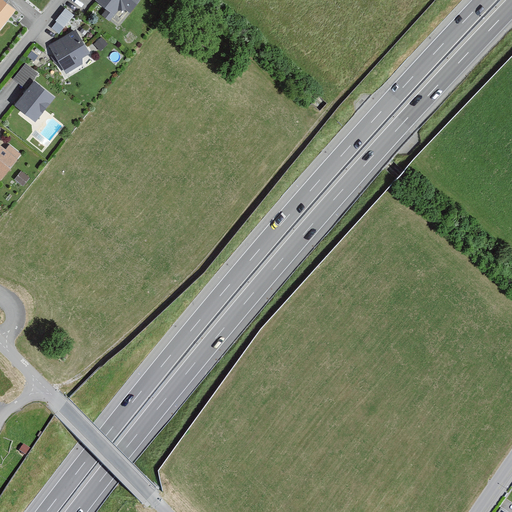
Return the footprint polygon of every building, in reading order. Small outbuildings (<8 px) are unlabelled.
[(0,0),(0,30),(15,11),(0,0)] [(139,0),(95,0),(94,2),(106,11),(101,17),(109,23),(120,10),(127,16),(139,0)] [(55,21),(63,27),(71,17),(63,11),(55,21)] [(66,75),(82,65),(82,59),(88,55),(74,31),(49,47),(66,75)] [(13,80),(26,90),(14,106),(35,122),(54,98),(33,83),(39,76),(25,65),(13,80)] [(0,180),(19,155),(8,146),(4,151),(0,148),(0,180)] [(27,179),(20,174),(11,187),(17,191),(27,179)] [(69,351),(54,342),(48,351),(64,360),(69,351)]
